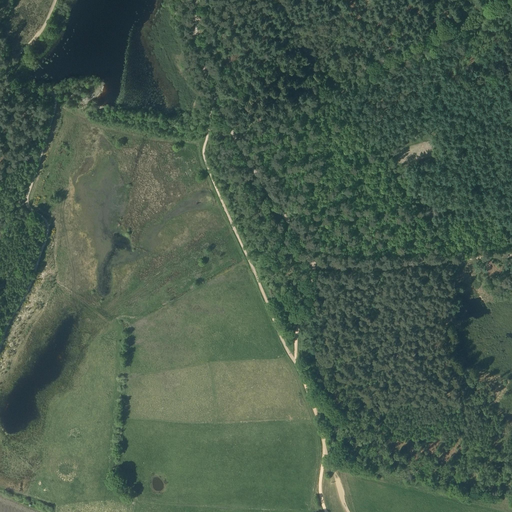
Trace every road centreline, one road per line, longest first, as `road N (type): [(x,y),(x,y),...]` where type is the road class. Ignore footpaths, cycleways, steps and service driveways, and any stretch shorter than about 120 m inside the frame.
road 1 (track): [(0,359),(48,231),(24,200),(56,93)]
road 2 (track): [(314,268),(511,254)]
road 3 (track): [(232,134),(314,268)]
road 4 (track): [(326,511),(326,446),(295,361)]
road 5 (track): [(458,400),(443,315),(461,257)]
road 6 (track): [(195,0),(198,56),(232,134)]
